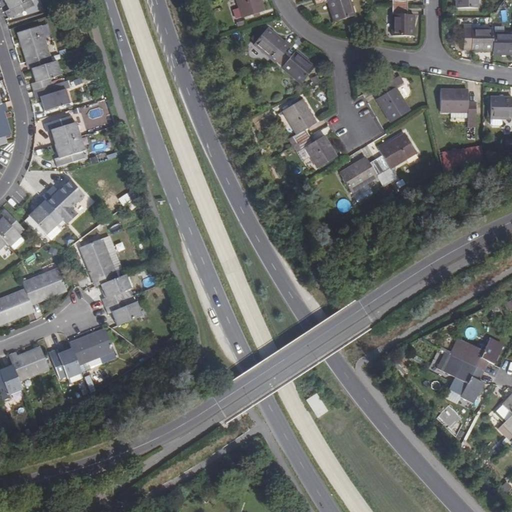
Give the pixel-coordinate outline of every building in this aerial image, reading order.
[(2,0),(8,10),(4,12),(7,19),(33,6),(29,0),(2,0)] [(242,18),(242,19),(262,12),(258,0),(235,0),(239,9),(242,18)] [(327,2),(333,22),(353,16),(347,0),(319,0),(320,4),(327,2)] [(392,7),(391,36),(412,36),(412,15),(406,15),(406,8),(392,7)] [(239,9),(232,10),(235,20),(242,18),(239,9)] [(20,32),(31,68),(50,62),(40,26),(20,32)] [(266,29),(253,46),(275,64),(285,52),(289,47),(266,29)] [(471,47),(471,53),(493,54),(493,36),(493,32),(463,32),(464,47),(471,47)] [(493,54),(493,58),(511,57),(511,36),(493,36),(493,54)] [(285,52),(275,64),(300,83),(313,67),(294,52),(291,57),(285,52)] [(50,62),(31,68),(35,83),(32,84),(33,91),(52,85),(50,78),(61,75),(57,60),(50,62)] [(376,99),(391,122),(409,111),(395,88),(402,83),(398,77),(393,79),(389,73),(377,80),(381,87),(385,84),(389,91),(376,99)] [(52,85),(33,91),(36,98),(39,97),(44,111),(69,103),(65,90),(54,92),(52,85)] [(466,113),(466,123),(474,123),(474,108),(466,108),(466,92),(439,91),(439,113),(466,113)] [(490,98),(490,119),(511,119),(511,121),(511,120),(511,105),(511,106),(511,98),(490,98)] [(282,111),(300,141),(313,133),(309,127),(314,124),(300,100),(282,111)] [(51,130),(55,144),(80,136),(76,122),(73,123),(71,116),(44,124),(46,132),(51,130)] [(300,141),(317,168),(334,157),(322,137),(317,140),(313,133),(300,141)] [(375,159),(383,172),(415,152),(405,134),(379,150),(382,154),(375,159)] [(80,136),(55,144),(59,158),(55,160),(57,167),(84,159),(82,151),(85,150),(80,136)] [(481,146),(441,152),(444,170),(484,164),(481,146)] [(340,174),(351,192),(383,172),(375,159),(369,163),(366,158),(340,174)] [(72,208),(85,196),(71,180),(58,191),(52,197),(51,196),(50,195),(47,192),(42,197),(61,218),(67,225),(76,217),(70,210),(72,208)] [(61,218),(42,197),(36,203),(39,207),(29,216),(33,220),(28,225),(41,240),(46,235),(57,226),(55,224),(61,218)] [(0,215),(2,217),(0,218),(0,235),(6,242),(9,246),(20,236),(17,234),(23,229),(4,208),(0,211),(0,215)] [(78,214),(72,208),(70,210),(76,217),(78,214)] [(128,273),(113,234),(106,237),(122,275),(128,273)] [(106,237),(87,244),(103,283),(122,275),(106,237)] [(58,268),(22,282),(25,289),(30,301),(65,287),(58,268)] [(122,275),(103,283),(109,297),(105,299),(107,305),(126,298),(135,294),(132,287),(134,286),(128,273),(122,275)] [(152,278),(143,280),(145,287),(154,284),(152,278)] [(25,289),(0,298),(0,320),(33,308),(31,304),(30,301),(25,289)] [(126,298),(107,305),(111,313),(115,311),(120,324),(145,314),(139,301),(129,304),(126,298)] [(106,331),(71,345),(72,349),(78,365),(114,351),(106,331)] [(463,361),(480,370),(485,359),(493,364),(502,345),(489,338),(483,350),(472,345),(463,361)] [(463,361),(472,345),(459,339),(450,354),(463,361)] [(78,365),(72,349),(58,354),(56,349),(49,352),(60,378),(67,376),(68,378),(82,373),(78,365)] [(16,353),(8,355),(12,365),(19,381),(48,369),(41,350),(26,356),(19,359),(17,356),(16,353)] [(480,370),(463,361),(450,354),(444,351),(436,368),(455,378),(466,384),(460,395),(474,402),(483,383),(475,379),(480,370)] [(0,394),(3,401),(10,398),(9,394),(22,389),(19,381),(12,365),(0,369),(0,394)] [(305,400),(316,417),(326,411),(315,393),(305,400)] [(511,398),(494,416),(503,426),(501,427),(511,437),(511,443),(511,444),(511,445),(511,398)] [(500,487),(505,494),(511,489),(507,482),(500,487)]
